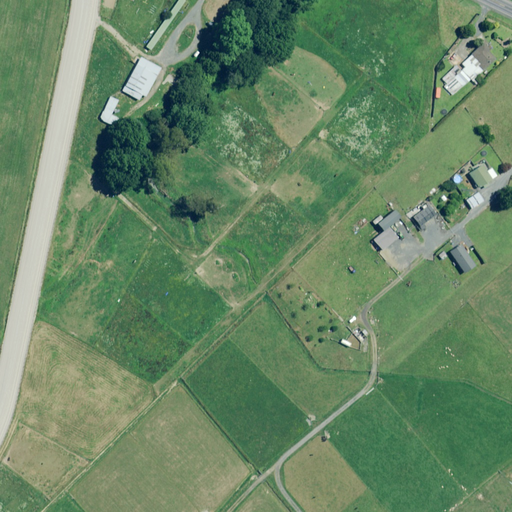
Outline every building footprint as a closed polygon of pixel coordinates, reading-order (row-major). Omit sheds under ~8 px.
[(477,76),(482,71),(495,59),(481,43),(471,53),(460,63),(464,67),(462,70),(476,85),(481,80),(477,76)] [(160,69),(140,58),(122,91),(138,100),(141,95),(145,97),(160,69)] [(442,79),(445,83),(442,85),(451,95),(458,89),(468,80),(456,66),(442,79)] [(117,101),(110,97),(99,120),(115,127),(119,119),(111,115),(117,101)] [(478,187),(481,186),(482,189),(489,185),(487,182),(495,177),(486,162),(467,173),(474,184),(473,184),(476,189),(478,187)] [(483,202),(477,193),(465,201),(471,209),(483,202)] [(436,214),(427,202),(421,207),(423,209),(412,218),(421,230),(425,227),(423,224),(436,214)] [(399,217),(393,210),(376,224),(382,232),(399,217)] [(474,266),(464,252),(469,249),(464,241),(458,245),(448,252),(463,274),(474,266)]
